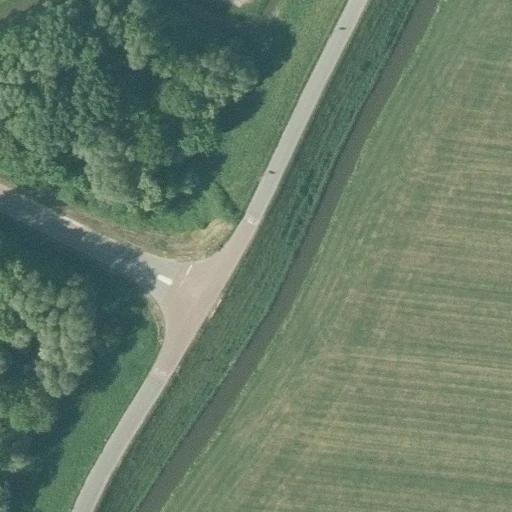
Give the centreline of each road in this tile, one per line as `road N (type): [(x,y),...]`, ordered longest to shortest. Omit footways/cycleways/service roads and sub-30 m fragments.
road 1 (tertiary): [(199,297),(359,0)]
road 2 (tertiary): [(79,511),(199,297)]
road 3 (tertiary): [(199,297),(0,199)]
